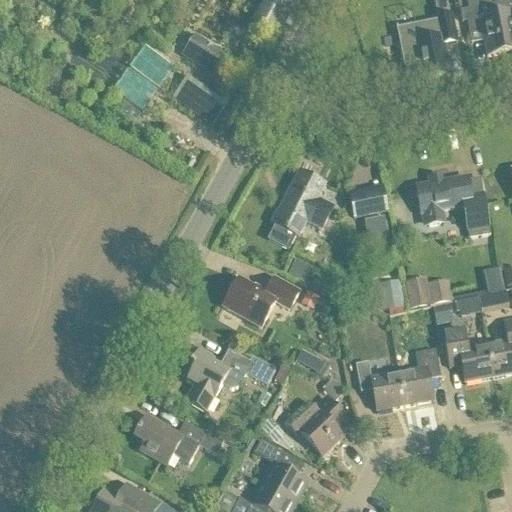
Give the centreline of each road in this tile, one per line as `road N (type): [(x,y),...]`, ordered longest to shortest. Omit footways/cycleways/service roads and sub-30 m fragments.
road 1 (tertiary): [(276,84),(38,511)]
road 2 (residential): [(511,106),(372,130),(276,84)]
road 3 (residential): [(350,511),(384,450),(502,429)]
